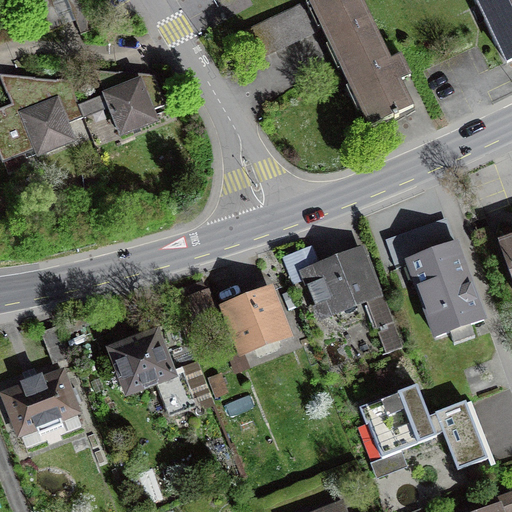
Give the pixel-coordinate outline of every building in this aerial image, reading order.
[(35,0),(48,30),(66,23),(56,0),(35,0)] [(397,114),(407,109),(395,83),(410,76),(401,56),(385,63),(354,0),(312,0),(325,25),(321,27),(329,45),(333,43),(345,67),(341,69),(349,86),(353,84),(365,108),(361,110),(369,128),(393,116),(394,118),(398,117),(397,114)] [(511,0),(482,0),(483,1),(479,3),(487,20),(491,18),(503,42),(499,44),(507,62),(511,59),(511,0)] [(250,63),(317,31),(304,3),(237,36),(250,63)] [(166,105),(154,77),(129,85),(125,74),(95,72),(121,136),(156,122),(152,110),(166,105)] [(0,109),(0,137),(15,132),(22,148),(33,144),(37,155),(74,141),(67,124),(84,117),(69,82),(20,78),(23,87),(6,93),(11,105),(0,109)] [(511,236),(499,241),(511,278),(511,236)] [(436,338),(483,321),(455,243),(408,260),(436,338)] [(381,295),(374,298),(366,278),(374,275),(368,260),(360,263),(358,258),(319,273),(310,249),(286,259),(295,283),(305,279),(319,314),(367,295),(384,340),(381,341),(386,354),(401,349),(381,295)] [(403,269),(377,279),(390,311),(416,301),(403,269)] [(215,315),(202,283),(180,291),(185,302),(188,301),(196,322),(215,315)] [(285,335),(269,293),(226,309),(243,351),(254,347),(257,355),(277,347),(274,339),(285,335)] [(128,391),(155,381),(169,417),(196,407),(181,369),(172,373),(171,371),(169,371),(163,355),(166,353),(171,359),(190,351),(178,320),(157,328),(159,334),(113,351),(128,391)] [(42,335),(53,364),(69,358),(58,329),(42,335)] [(5,396),(19,434),(36,427),(39,435),(62,426),(59,418),(76,412),(61,375),(43,382),(41,376),(21,384),(23,389),(5,396)] [(382,458),(442,433),(457,471),(487,459),(465,402),(429,417),(417,386),(362,407),(382,458)] [(511,511),(511,495),(475,509),(476,511),(511,511)]
